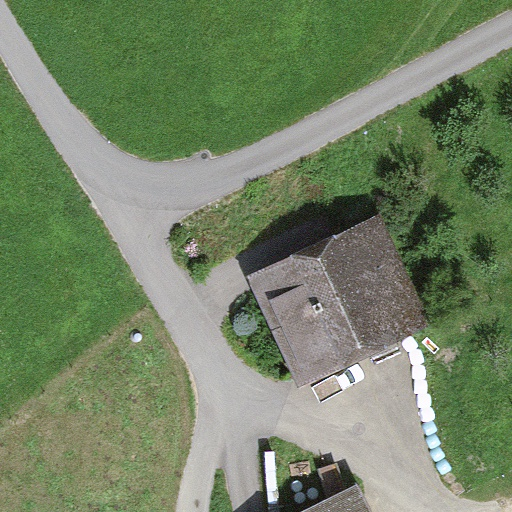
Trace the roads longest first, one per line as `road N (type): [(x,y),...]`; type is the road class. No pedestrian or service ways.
road 1 (track): [(511,24),(255,161),(196,183),(162,184),(135,180),(76,141),(0,24)]
road 2 (track): [(442,511),(337,439),(225,377),(141,233),(135,180)]
